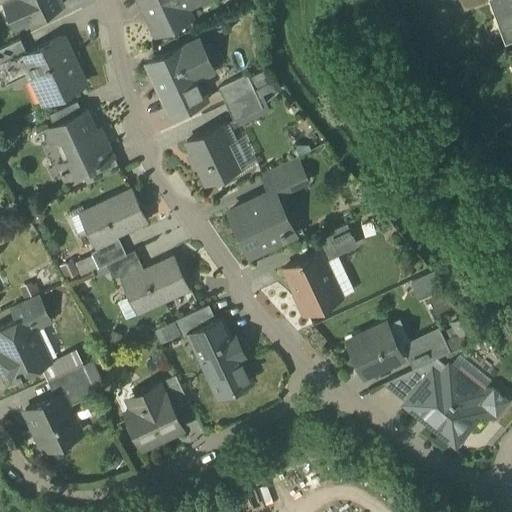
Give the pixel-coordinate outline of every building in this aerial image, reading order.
[(19,0),(20,1),(8,7),(5,2),(4,3),(16,27),(63,5),(60,0),(19,0)] [(142,0),(157,32),(189,18),(181,1),(183,0),(142,0)] [(461,0),(464,8),(486,0),(461,0)] [(511,0),(497,0),(510,34),(504,36),(505,38),(511,35),(511,0)] [(27,52),(22,54),(25,61),(45,102),(85,83),(62,35),(27,52)] [(21,38),(0,47),(0,69),(2,73),(25,61),(22,54),(27,52),(21,38)] [(200,39),(149,63),(157,79),(159,78),(176,112),(205,98),(191,69),(210,60),(200,39)] [(247,72),(218,86),(226,102),(255,88),(247,72)] [(255,88),(226,102),(234,120),(263,106),(255,88)] [(78,100),(49,113),(54,124),(83,111),(78,100)] [(54,124),(37,132),(37,134),(50,128),(65,161),(59,163),(66,178),(89,167),(114,155),(102,128),(98,127),(93,129),(85,110),(83,111),(54,124)] [(222,124),(187,140),(206,182),(241,165),(222,124)] [(114,155),(89,167),(95,180),(120,168),(114,155)] [(296,157),(263,173),(263,174),(271,171),(281,193),(307,181),(296,157)] [(133,187),(84,209),(91,225),(87,227),(97,248),(92,251),(99,266),(107,262),(127,253),(116,230),(125,226),(126,229),(148,219),(133,187)] [(274,189),(230,210),(240,232),(243,231),(251,248),(270,240),(271,243),(288,235),(283,225),(290,222),(274,189)] [(347,221),(318,235),(327,254),(356,240),(347,221)] [(127,253),(107,262),(114,277),(120,275),(118,270),(141,260),(135,249),(127,253)] [(320,250),(284,266),(296,292),(294,293),(303,313),(341,295),(320,250)] [(145,269),(141,260),(118,270),(120,275),(130,296),(134,294),(141,309),(190,287),(175,254),(145,269)] [(39,294),(12,307),(18,319),(28,314),(32,322),(47,315),(50,320),(51,320),(39,294)] [(209,303),(175,319),(183,337),(190,333),(189,332),(217,319),(209,303)] [(18,319),(0,327),(0,350),(4,360),(2,366),(6,375),(14,378),(20,375),(20,377),(24,375),(23,372),(50,360),(32,322),(28,314),(18,319)] [(217,319),(189,332),(190,333),(211,377),(243,363),(240,357),(245,354),(235,334),(230,336),(221,317),(217,319)] [(386,322),(348,340),(364,373),(402,355),(386,322)] [(436,331),(403,347),(413,367),(445,352),(436,331)] [(83,362),(52,377),(59,393),(62,392),(65,399),(94,386),(83,362)] [(413,367),(385,380),(408,399),(429,373),(419,364),(413,367)] [(449,365),(438,379),(430,372),(429,373),(408,399),(407,401),(432,421),(431,423),(455,442),(482,409),(489,416),(495,415),(509,399),(492,385),(486,386),(481,392),(474,386),(449,365)] [(176,373),(160,381),(174,409),(189,401),(176,373)] [(160,381),(134,393),(142,408),(130,414),(128,411),(127,412),(142,445),(182,426),(174,409),(160,381)] [(59,393),(26,409),(45,448),(81,431),(65,399),(62,392),(59,393)]
